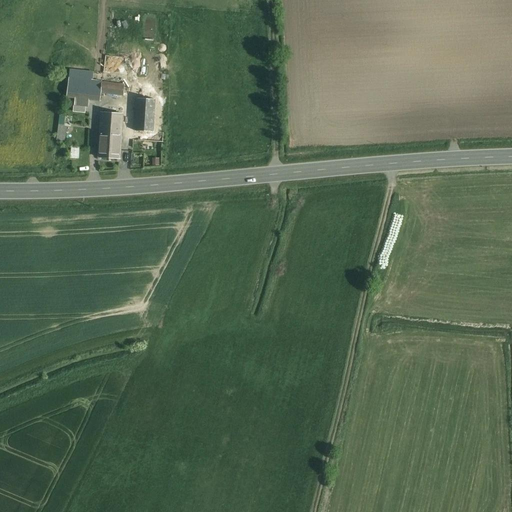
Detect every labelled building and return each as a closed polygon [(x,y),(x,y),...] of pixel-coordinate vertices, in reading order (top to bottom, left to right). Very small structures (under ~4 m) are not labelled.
[(124,86),(69,79),(67,97),(100,101),(101,93),(124,96),(124,86)] [(156,91),(138,90),(137,99),(155,100),(156,91)] [(155,100),(137,99),(135,131),(153,132),(155,100)] [(163,100),(155,100),(153,132),(161,133),(163,100)] [(122,114),(101,113),(98,158),(119,159),(122,114)] [(72,117),(60,116),(59,126),(63,127),(71,127),(72,117)] [(153,132),(135,131),(135,141),(163,142),(163,133),(161,133),(153,132)]
